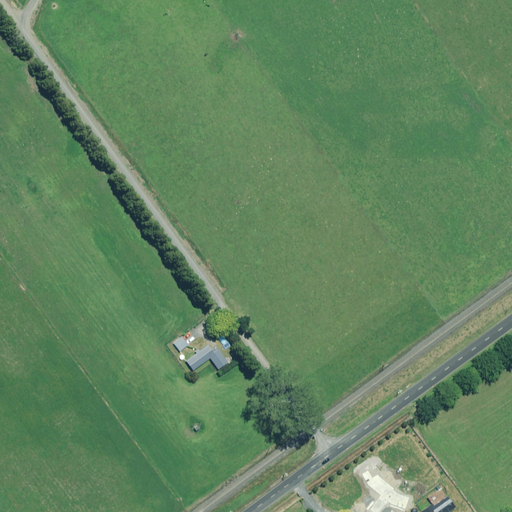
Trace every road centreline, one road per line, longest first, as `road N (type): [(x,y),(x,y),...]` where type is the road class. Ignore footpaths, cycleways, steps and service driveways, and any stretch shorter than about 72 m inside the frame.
road 1 (tertiary): [(251,511),(511,320)]
road 2 (track): [(16,0),(171,215)]
